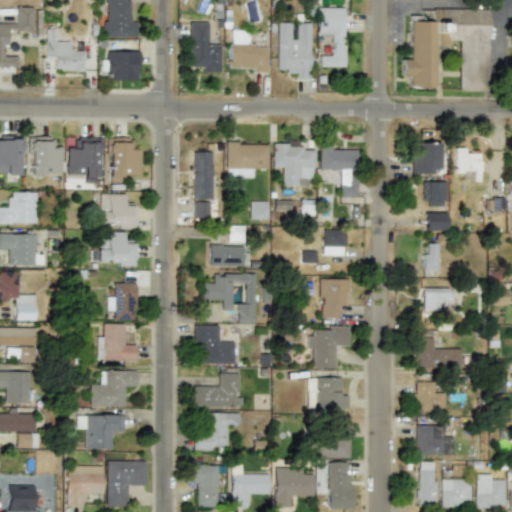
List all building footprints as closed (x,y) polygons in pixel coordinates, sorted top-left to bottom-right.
[(129,22),(128,0),(103,0),(104,22),(100,23),(101,37),(134,36),(134,22),(129,22)] [(30,7),(14,7),(14,24),(0,23),(0,67),(14,67),(14,56),(3,56),(3,32),(30,32),(30,7)] [(342,7),(315,8),(316,33),(329,33),(329,56),(317,56),(317,67),(342,66),(342,7)] [(485,91),(486,8),(432,8),(432,21),(407,21),(407,59),(399,59),(398,75),(406,76),(406,88),(432,88),(432,43),(457,43),(457,91),(485,91)] [(217,72),(218,45),(205,45),(206,22),(187,22),(186,66),(200,66),(200,72),(217,72)] [(308,23),(294,23),(294,39),(288,39),(289,23),(275,22),(275,69),(285,70),(285,73),(294,73),(294,78),(307,78),(308,23)] [(82,49),(67,49),(67,41),(52,41),(53,29),(43,29),(42,58),(52,58),(52,70),(81,70),(82,49)] [(266,46),(227,44),(226,67),(251,68),(250,72),(265,72),(266,46)] [(135,80),(136,51),(105,51),(104,79),(135,80)] [(0,173),(17,174),(18,136),(0,136),(0,173)] [(48,136),(27,136),(26,174),(59,175),(59,147),(48,147),(48,136)] [(64,148),(63,174),(82,175),(82,181),(95,181),(96,138),(72,137),(72,148),(64,148)] [(138,176),(138,149),(126,149),(127,137),(105,137),(105,176),(138,176)] [(270,142),(270,167),(279,168),(279,185),(303,186),(303,178),(311,178),(311,149),(296,149),(296,142),(270,142)] [(437,143),(410,142),(410,173),(437,173),(437,143)] [(265,144),(223,143),(223,177),(250,177),(250,168),(265,168),(265,144)] [(478,153),(462,153),(462,148),(453,147),(452,173),(460,173),(460,180),(477,181),(478,153)] [(317,169),(338,169),(338,196),(354,196),(355,149),(317,148),(317,169)] [(209,152),(190,152),(191,198),(209,198),(209,152)] [(444,181),(420,181),(420,205),(444,205),(444,181)] [(0,223),(33,223),(33,192),(6,191),(6,207),(0,207),(0,223)] [(122,194),(97,193),(96,226),(133,227),(133,205),(122,205),(122,194)] [(206,202),(191,201),(191,217),(206,217),(206,202)] [(266,219),(266,201),(247,201),(247,219),(266,219)] [(423,230),(444,230),(444,212),(423,212),(423,230)] [(342,255),(342,229),(321,229),(320,255),(342,255)] [(133,243),(121,243),(121,232),(96,232),(95,256),(94,256),(94,264),(133,264),(133,243)] [(33,234),(0,233),(0,248),(5,249),(5,264),(39,265),(40,254),(32,254),(33,234)] [(435,243),(424,243),(424,253),(421,253),(421,269),(434,269),(435,243)] [(241,246),(207,245),(207,265),(240,266),(241,246)] [(31,320),(32,295),(14,294),(15,272),(0,271),(0,299),(13,299),(12,320),(31,320)] [(252,273),(211,273),(211,283),(200,283),(199,299),(219,300),(219,310),(229,310),(230,283),(242,283),(241,303),(235,303),(234,323),(252,323),(252,273)] [(318,318),(338,317),(337,305),(345,305),(345,278),(318,279),(318,318)] [(132,320),(132,283),(111,282),(110,319),(132,320)] [(449,302),(450,288),(422,287),(421,310),(444,311),(444,302),(449,302)] [(121,323),(100,323),(99,338),(95,338),(95,349),(100,349),(100,360),(133,361),(133,345),(121,344),(121,323)] [(231,341),(215,341),(215,325),(192,325),(192,363),(231,364),(231,341)] [(15,361),(30,361),(31,327),(0,326),(0,344),(16,345),(15,361)] [(333,368),(333,346),(346,346),(346,328),(307,328),(307,348),(310,348),(310,368),(333,368)] [(458,349),(431,349),(431,338),(412,338),(412,368),(458,368),(458,349)] [(121,406),(121,387),(133,386),(133,370),(97,370),(97,384),(86,384),(87,407),(121,406)] [(0,387),(2,388),(2,402),(26,403),(26,371),(0,371),(0,387)] [(189,406),(238,407),(239,397),(235,397),(235,373),(216,372),(215,387),(190,386),(189,406)] [(338,377),(313,377),(314,413),(345,413),(345,395),(338,395),(338,377)] [(441,392),(430,392),(430,382),(411,382),(411,414),(441,414),(441,392)] [(236,413),(204,412),(203,432),(191,432),(191,450),(209,450),(209,447),(224,447),(224,425),(235,426),(236,413)] [(0,431),(30,432),(31,413),(0,413),(0,431)] [(108,449),(108,431),(115,431),(115,415),(73,415),(73,428),(82,428),(81,449),(108,449)] [(412,425),(413,455),(450,455),(450,436),(441,436),(441,425),(412,425)] [(34,447),(34,432),(12,433),(13,448),(34,447)] [(346,458),(346,436),(311,435),(311,457),(346,458)] [(142,460),(102,461),(103,506),(124,506),(124,485),(142,485),(142,460)] [(347,509),(347,462),(325,462),(324,508),(347,509)] [(432,462),(415,462),(414,507),(431,507),(432,462)] [(99,465),(62,466),(63,506),(79,505),(79,493),(100,493),(99,465)] [(213,507),(214,466),(185,465),(184,482),(194,483),(193,506),(213,507)] [(266,493),(266,473),(234,474),(234,466),(227,466),(227,507),(244,507),(244,494),(266,493)] [(310,474),(299,474),(299,468),(272,467),(271,506),(287,506),(287,495),(310,495),(310,474)] [(502,480),(488,479),(488,474),(472,474),(472,507),(501,508),(502,480)] [(438,507),(467,506),(466,478),(438,479),(438,507)] [(31,511),(31,485),(5,485),(5,511),(31,511)]
